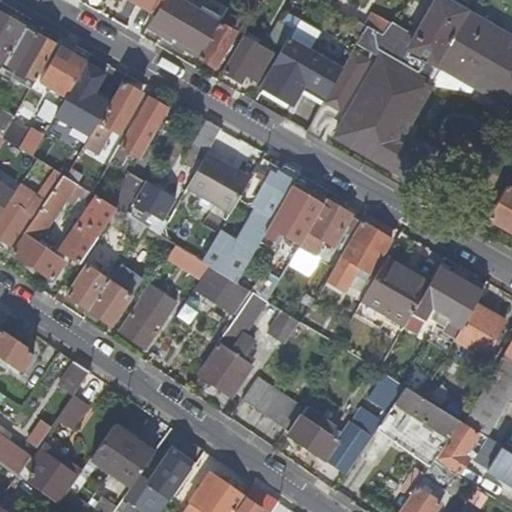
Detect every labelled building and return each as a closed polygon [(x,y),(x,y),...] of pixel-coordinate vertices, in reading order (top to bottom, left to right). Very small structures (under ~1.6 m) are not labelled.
[(140,0),(159,10),(164,0),(140,0)] [(181,0),(180,0),(164,0),(159,10),(149,27),(162,34),(162,35),(200,57),(220,22),(183,0),(181,0)] [(437,0),(416,35),(393,22),(392,23),(384,33),(369,25),(359,42),(383,56),(337,136),(422,185),(437,159),(403,138),(435,83),(430,80),(440,64),(511,106),(511,36),(450,0),(437,0)] [(240,11),(230,5),(220,22),(200,57),(216,67),(237,31),(229,27),(234,17),(236,17),(240,11)] [(27,26),(0,10),(0,61),(5,64),(7,61),(27,26)] [(377,12),(369,25),(384,33),(392,23),(393,22),(377,12)] [(270,39),(283,46),(292,32),(294,29),(281,21),(270,39)] [(16,71),(36,82),(57,44),(27,26),(7,61),(18,67),(16,71)] [(346,63),(292,32),(283,46),(261,86),(292,106),(306,84),(327,97),(346,63)] [(272,54),(246,38),(225,72),(243,83),(248,74),(257,79),(272,54)] [(41,81),(67,97),(87,61),(61,46),(41,81)] [(354,50),(346,63),(327,97),(325,101),(341,110),(370,59),(354,50)] [(106,73),(87,61),(67,97),(57,116),(91,136),(111,101),(94,93),(106,73)] [(445,67),(440,64),(430,80),(435,83),(445,67)] [(143,93),(124,82),(102,120),(121,131),(143,93)] [(123,146),(141,156),(169,108),(150,98),(123,146)] [(0,134),(4,137),(15,118),(16,116),(0,106),(0,134)] [(45,136),(15,118),(4,137),(34,156),(45,136)] [(208,154),(223,128),(209,120),(184,164),(198,171),(208,154)] [(141,156),(123,146),(121,145),(113,158),(122,164),(128,154),(139,161),(141,156)] [(251,178),(208,154),(198,171),(189,187),(232,211),(239,199),(251,178)] [(278,177),(282,169),(262,158),(261,160),(272,166),(273,174),(278,177)] [(285,164),(282,169),(278,177),(273,174),(272,166),(261,160),(251,178),(239,199),(248,204),(256,200),(262,204),(246,231),(226,220),(204,260),(212,265),(237,281),(268,226),(295,181),(300,172),(285,164)] [(36,189),(49,198),(65,175),(56,170),(51,167),(36,189)] [(132,172),(112,204),(118,208),(127,214),(147,181),(132,172)] [(63,249),(81,262),(118,208),(112,204),(93,193),(68,177),(65,175),(49,198),(24,234),(26,236),(15,252),(55,279),(66,262),(51,252),(55,247),(41,237),(70,197),(77,202),(82,194),(94,203),(63,249)] [(18,190),(0,177),(0,215),(12,198),(18,190)] [(49,198),(36,189),(24,181),(18,190),(12,198),(15,200),(0,221),(0,233),(10,241),(12,239),(15,234),(21,238),(24,234),(49,198)] [(322,197),(295,181),(268,226),(277,232),(281,225),(290,225),(302,232),(322,197)] [(147,182),(128,214),(148,226),(162,235),(169,221),(164,218),(176,199),(147,182)] [(511,185),(509,184),(490,218),(511,230),(511,185)] [(323,240),(344,252),(361,222),(326,200),(300,245),(315,254),(323,240)] [(391,239),(361,222),(344,252),(327,280),(343,289),(357,265),(371,274),(391,239)] [(12,239),(18,243),(21,238),(15,234),(12,239)] [(431,282),(405,267),(388,256),(364,297),(407,323),(431,282)] [(405,267),(431,282),(434,278),(408,262),(405,267)] [(69,295),(91,310),(111,280),(89,265),(69,295)] [(144,280),(122,265),(111,280),(91,310),(113,325),(144,280)] [(483,290),(440,266),(434,278),(431,282),(407,323),(405,326),(416,333),(434,305),(452,316),(450,320),(462,327),(477,302),(483,290)] [(248,292),(212,267),(198,288),(234,313),(236,311),(239,313),(254,291),(250,289),(248,292)] [(272,268),(257,293),(263,297),(266,299),(282,273),(272,268)] [(240,332),(263,297),(257,293),(254,291),(228,330),(233,333),(236,329),(240,332)] [(169,317),(142,298),(120,329),(148,348),(169,317)] [(491,347),(501,330),(507,319),(477,302),(462,327),(457,336),(486,354),(491,347)] [(381,332),(389,322),(369,305),(360,315),(381,332)] [(285,341),(299,320),(282,309),(268,330),(285,341)] [(0,328),(0,405),(7,396),(0,390),(0,354),(22,369),(34,352),(0,329),(0,328)] [(505,332),(501,330),(491,347),(495,349),(505,332)] [(233,352),(222,345),(202,374),(233,395),(252,366),(244,361),(253,348),(241,340),(233,352)] [(511,341),(465,422),(480,432),(490,438),(511,399),(511,341)] [(59,386),(73,396),(74,396),(91,372),(76,361),(59,386)] [(243,400),(287,430),(301,409),(258,379),(243,400)] [(395,442),(430,466),(434,460),(461,420),(422,396),(407,387),(397,402),(415,414),(395,442)] [(74,429),(89,406),(74,396),(73,396),(58,418),(74,429)] [(290,434),(348,474),(384,421),(374,414),(363,431),(351,422),(338,440),(330,434),(336,425),(324,417),(309,407),(290,434)] [(28,441),(38,447),(52,427),(43,420),(28,441)] [(463,455),(480,432),(465,422),(461,420),(434,460),(457,474),(468,458),(463,455)] [(155,453),(115,424),(92,458),(132,486),(140,475),(155,453)] [(0,461),(19,475),(25,467),(31,457),(0,435),(0,429),(2,427),(0,426),(0,461)] [(67,446),(52,435),(46,444),(61,454),(67,446)] [(66,467),(70,461),(61,454),(46,444),(41,451),(66,467)] [(196,461),(184,453),(173,446),(149,480),(140,475),(132,486),(125,498),(133,503),(138,496),(161,511),(172,496),(188,473),(196,461)] [(511,481),(511,451),(504,446),(490,468),(511,481)] [(83,470),(70,461),(66,467),(41,451),(29,469),(25,467),(19,475),(59,504),(70,489),(83,470)] [(0,489),(5,493),(19,475),(0,461),(0,489)] [(403,491),(410,495),(417,485),(425,473),(419,468),(403,491)] [(212,474),(211,473),(192,501),(207,511),(233,511),(245,495),(213,473),(212,474)] [(435,511),(442,502),(417,485),(410,495),(398,511),(435,511)] [(478,487),(471,500),(481,506),(489,493),(478,487)] [(102,511),(70,489),(59,504),(69,511),(114,511),(119,506),(110,500),(102,511)] [(259,511),(262,508),(247,497),(236,511),(259,511)]
